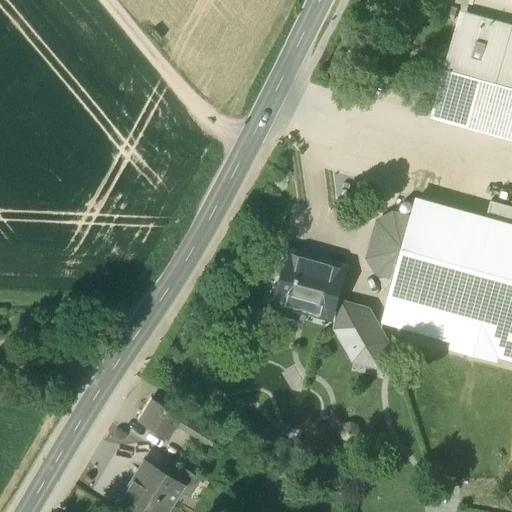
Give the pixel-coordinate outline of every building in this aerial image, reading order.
[(511,0),(471,0),(469,9),(499,17),(500,13),(511,16),(511,0)] [(457,9),(446,6),(442,18),(453,21),(457,9)] [(511,24),(468,12),(456,55),(452,54),(450,56),(448,64),(449,66),(453,67),(439,117),(464,124),(511,137),(511,24)] [(511,224),(418,199),(412,218),(396,277),(390,296),(439,310),(511,329),(511,224)] [(396,214),(381,221),(372,259),(381,272),(396,277),(412,218),(396,214)] [(347,268),(288,250),(283,265),(281,265),(276,268),(274,274),(277,279),(279,280),(273,299),(333,317),(347,268)] [(439,310),(390,296),(384,319),(432,332),(439,310)] [(369,310),(344,303),(337,328),(355,360),(380,367),(387,342),(369,310)] [(511,329),(439,310),(432,332),(454,338),(452,346),(499,359),(500,355),(511,358),(511,329)] [(61,341),(80,359),(99,338),(81,320),(61,341)] [(176,399),(157,387),(151,397),(169,409),(176,399)] [(151,397),(137,419),(166,437),(174,424),(196,437),(201,429),(169,409),(151,397)] [(215,438),(201,429),(196,437),(209,446),(215,438)] [(163,473),(143,460),(119,499),(121,500),(140,511),(150,511),(160,498),(170,504),(178,491),(182,485),(163,473)] [(200,479),(171,460),(163,473),(182,485),(178,491),(189,497),(200,479)] [(140,511),(121,500),(114,510),(117,511),(140,511)]
